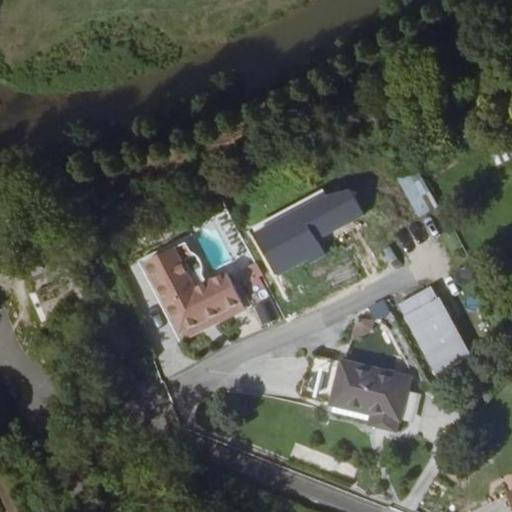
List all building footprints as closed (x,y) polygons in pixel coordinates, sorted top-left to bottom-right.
[(447,213),(423,173),(405,184),(429,225),(447,213)] [(182,336),(188,333),(152,264),(181,249),(202,288),(212,283),(189,239),(144,262),(182,336)] [(181,249),(152,264),(188,333),(247,302),(232,273),(212,283),(202,288),(181,249)] [(251,284),(267,275),(261,263),(245,272),(251,284)] [(467,340),(446,289),(412,305),(434,355),(467,340)] [(251,309),(247,302),(188,333),(192,340),(251,309)] [(338,323),(324,330),(325,332),(326,333),(330,337),(331,337),(335,338),(340,337),(343,335),(338,323)] [(476,360),(467,340),(434,355),(442,375),(476,360)] [(408,433),(417,375),(316,359),(309,402),(342,407),(342,413),(377,418),(377,427),(408,433)]
